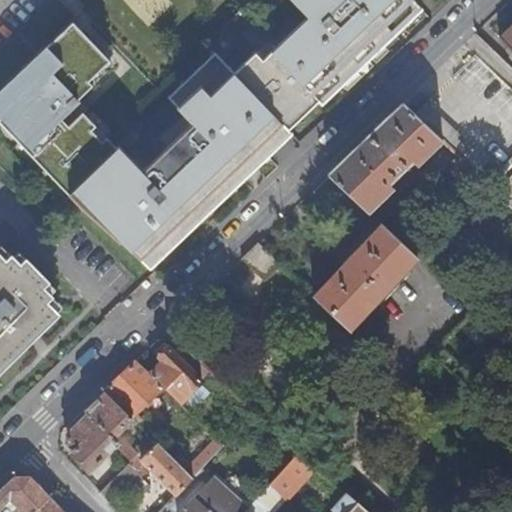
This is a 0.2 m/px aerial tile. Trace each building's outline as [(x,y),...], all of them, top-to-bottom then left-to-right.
[(256,51),(235,72),(284,124),(315,94),(319,98),(324,102),(424,7),(416,0),(296,0),(310,15),(263,59),(256,51)] [(72,23),(30,63),(39,72),(80,32),(72,23)] [(511,26),(500,39),(511,51),(511,26)] [(72,191),(117,150),(83,114),(86,110),(73,96),(108,61),(80,32),(39,72),(30,63),(0,92),(0,116),(1,118),(0,119),(0,125),(54,182),(59,178),(72,191)] [(141,172),(118,148),(117,150),(72,191),(68,195),(82,208),(123,238),(125,236),(152,265),(245,177),(241,172),(252,161),(257,166),(293,132),(288,127),(284,124),(235,72),(216,52),(168,97),(192,123),(141,172)] [(315,94),(284,124),(288,127),(319,98),(315,94)] [(427,102),(414,114),(442,142),(460,159),(476,174),(488,162),(427,102)] [(414,114),(403,104),(329,174),(369,212),(394,189),(390,184),(412,162),(417,166),(442,142),(414,114)] [(465,186),(476,174),(460,159),(449,170),(465,186)] [(241,172),(245,177),(257,166),(252,161),(241,172)] [(511,174),(494,191),(511,208),(511,174)] [(59,178),(54,182),(67,196),(68,195),(72,191),(59,178)] [(416,257),(381,224),(314,297),(355,328),(416,257)] [(0,252),(7,260),(13,254),(1,242),(0,242),(0,252)] [(286,264),(258,243),(242,259),(269,280),(286,264)] [(22,263),(27,258),(18,249),(13,254),(22,263)] [(48,280),(38,269),(27,258),(22,263),(13,254),(7,260),(0,252),(0,368),(58,313),(46,300),(52,294),(43,285),(48,280)] [(56,289),(48,280),(43,285),(52,294),(56,289)] [(64,307),(52,294),(46,300),(58,313),(64,307)] [(209,348),(180,318),(168,330),(182,344),(198,360),(209,348)] [(210,372),(198,360),(182,344),(174,351),(169,347),(158,357),(162,361),(149,374),(162,387),(179,403),(210,372)] [(149,374),(136,361),(104,391),(131,418),(162,387),(149,374)] [(131,418),(104,391),(64,429),(68,434),(67,435),(67,443),(74,450),(71,454),(89,471),(118,442),(114,437),(132,419),(131,418)] [(152,439),(139,426),(120,444),(117,448),(130,461),(152,439)] [(195,473),(223,448),(213,437),(186,463),(195,473)] [(129,462),(107,485),(119,497),(141,475),(138,471),(145,465),(175,496),(192,479),(156,444),(140,461),(137,457),(130,464),(129,462)] [(313,472),(296,456),(249,509),(245,511),(266,511),(280,498),(285,503),(313,472)] [(175,496),(165,507),(170,511),(245,511),(249,509),(213,476),(202,489),(192,479),(175,496)] [(23,511),(34,511),(50,498),(30,477),(14,477),(0,490),(0,509),(10,499),(23,511)] [(339,497),(326,511),(366,511),(344,492),(339,497)] [(63,511),(50,498),(34,511),(63,511)]
